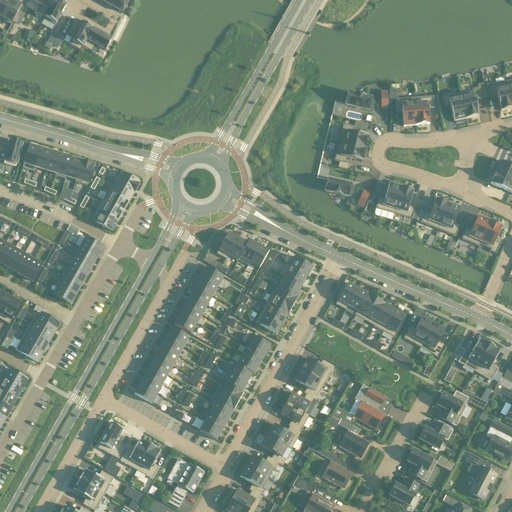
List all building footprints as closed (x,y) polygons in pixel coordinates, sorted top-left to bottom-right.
[(0,19),(0,20),(11,1),(9,0),(3,0),(0,5),(0,19)] [(30,0),(41,6),(37,13),(45,17),(54,0),(30,0)] [(54,0),(45,17),(43,19),(55,26),(61,14),(63,12),(65,8),(67,5),(58,0),(54,0)] [(115,0),(112,8),(122,13),(129,0),(115,0)] [(11,1),(0,20),(11,26),(22,7),(11,1)] [(75,19),(66,35),(73,38),(69,45),(80,52),(83,47),(93,29),(81,22),(81,23),(75,19)] [(93,29),(83,47),(92,53),(96,46),(106,51),(112,40),(93,29)] [(31,30),(27,37),(32,40),(36,33),(31,30)] [(51,35),(47,42),(52,45),(56,38),(51,35)] [(56,38),(52,45),(58,48),(62,41),(56,38)] [(511,106),(507,82),(488,86),(491,97),(497,96),(500,112),(511,109),(511,106)] [(466,119),(478,117),(475,101),(481,99),(478,88),(472,90),(472,92),(460,94),(466,119)] [(399,98),(398,89),(390,89),(391,99),(399,98)] [(372,98),(347,93),(344,106),(369,112),(370,109),(372,110),(374,101),(372,101),(372,98)] [(444,107),(450,106),(453,122),(456,122),(456,124),(465,122),(464,120),(466,119),(460,94),(449,97),(448,95),(441,96),(444,107)] [(416,126),(429,125),(427,109),(433,108),(432,97),(414,98),(416,126)] [(414,98),(395,100),(396,112),(402,111),(403,127),(416,126),(414,98)] [(338,143),(366,149),(369,137),(353,133),(354,127),(343,124),(338,143)] [(0,155),(0,159),(5,161),(4,164),(16,167),(17,164),(22,144),(10,141),(9,147),(3,145),(0,155)] [(366,149),(338,143),(334,162),(345,164),(347,158),(363,162),(366,149)] [(41,149),(30,146),(22,169),(34,172),(36,168),(35,168),(41,149)] [(51,152),(41,149),(35,168),(36,168),(46,171),(51,152)] [(500,161),(511,163),(511,160),(511,151),(502,149),(500,161)] [(46,171),(55,174),(56,174),(61,156),(51,152),(46,171)] [(56,174),(55,174),(55,176),(66,180),(67,177),(66,177),(72,159),(61,156),(56,174)] [(72,159),(66,177),(67,177),(76,180),(82,162),(72,159)] [(496,171),(495,173),(511,180),(511,166),(500,161),(499,163),(497,163),(494,170),(496,171)] [(82,162),(76,180),(75,183),(87,186),(94,166),(82,162)] [(133,194),(139,183),(138,182),(139,180),(133,176),(131,179),(120,173),(114,183),(116,185),(117,184),(133,194)] [(511,180),(495,173),(490,184),(511,194),(511,180)] [(352,185),(327,179),(324,192),(349,198),(349,196),(351,196),(353,188),(351,187),(352,185)] [(392,183),(391,185),(389,184),(384,200),(379,198),(375,209),(393,214),(401,188),(399,187),(400,185),(392,183)] [(128,203),(133,194),(117,184),(116,185),(112,193),(111,193),(128,203)] [(413,191),(401,188),(393,214),(411,220),(415,208),(409,207),(413,191)] [(370,194),(363,191),(357,206),(363,209),(370,194)] [(128,203),(111,193),(112,193),(110,192),(104,201),(104,202),(123,212),(128,203)] [(448,204),(436,199),(430,214),(424,212),(420,223),(438,230),(448,204)] [(123,212),(104,202),(104,201),(102,200),(96,210),(117,222),(123,212)] [(460,209),(448,204),(438,230),(455,237),(459,226),(454,224),(460,209)] [(96,210),(90,220),(111,232),(117,222),(96,210)] [(490,221),(478,216),(471,231),(466,229),(461,239),(479,247),(480,245),(479,245),(490,221)] [(501,227),(490,221),(479,245),(480,245),(490,250),(489,252),(496,255),(500,244),(495,242),(501,227)] [(229,256),(228,256),(238,239),(228,233),(216,254),(226,260),(229,256)] [(81,248),(97,257),(102,248),(86,239),(85,240),(80,237),(75,245),(81,248)] [(228,256),(229,256),(238,261),(239,260),(238,260),(248,244),(247,244),(238,239),(228,256)] [(247,244),(248,244),(238,260),(239,260),(248,266),(249,264),(249,263),(259,246),(249,241),(247,244)] [(14,250),(5,244),(0,252),(0,263),(5,266),(14,250)] [(249,264),(259,269),(269,252),(259,246),(249,263),(249,264)] [(75,257),(92,267),(97,257),(81,248),(75,257)] [(14,250),(5,266),(14,271),(23,255),(14,250)] [(23,255),(14,271),(23,277),(33,260),(23,255)] [(70,267),(86,276),(92,267),(75,257),(70,267)] [(307,277),(312,268),(293,257),(288,266),(307,277)] [(43,266),(33,260),(23,277),(33,282),(43,266)] [(307,277),(288,266),(286,265),(280,275),(284,277),(302,287),(307,277)] [(86,276),(70,267),(65,276),(81,286),(86,276)] [(202,278),(219,288),(224,278),(207,268),(202,278)] [(81,286),(65,276),(59,286),(76,295),(81,286)] [(302,287),(284,277),(279,286),(279,287),(296,296),(302,287)] [(196,287),(214,297),(219,288),(202,278),(196,287)] [(348,307),(348,306),(358,289),(348,284),(336,305),(346,311),(348,307)] [(296,296),(279,287),(279,286),(277,285),(271,295),(293,307),(298,297),(296,296)] [(76,295),(59,286),(53,296),(70,305),(76,295)] [(191,297),(208,306),(214,297),(196,287),(191,297)] [(348,306),(348,307),(357,311),(357,312),(367,294),(358,289),(348,306)] [(0,295),(0,317),(11,298),(2,293),(0,295)] [(367,294),(357,312),(357,311),(354,316),(364,321),(376,300),(367,294)] [(293,307),(271,295),(266,304),(287,316),(293,307)] [(203,316),(208,306),(191,297),(186,306),(203,316)] [(11,298),(0,317),(0,319),(9,325),(21,304),(11,298)] [(376,300),(364,321),(374,326),(386,305),(376,300)] [(287,316),(266,304),(261,313),(282,326),(287,316)] [(386,305),(374,326),(383,332),(395,310),(386,305)] [(180,315),(198,325),(203,316),(186,306),(180,315)] [(405,316),(395,310),(383,332),(393,337),(405,316)] [(37,312),(32,322),(53,334),(58,325),(59,325),(37,312)] [(282,326),(261,313),(255,323),(276,335),(282,326)] [(192,335),(198,325),(180,315),(175,325),(192,335)] [(423,318),(416,331),(410,327),(404,339),(420,348),(434,324),(423,318)] [(26,331),(48,344),(53,334),(32,322),(26,331)] [(434,324),(420,348),(437,357),(443,346),(437,343),(445,330),(434,324)] [(167,339),(184,348),(190,339),(173,329),(167,339)] [(26,331),(21,341),(42,353),(48,344),(26,331)] [(247,346),(265,356),(270,346),(253,337),(247,346)] [(162,348),(179,358),(184,348),(167,339),(162,348)] [(479,340),(471,354),(465,351),(458,363),(475,372),(490,346),(484,342),(483,343),(479,340)] [(42,353),(21,341),(15,350),(37,363),(37,362),(42,353)] [(242,356),(259,366),(265,356),(247,346),(242,356)] [(490,346),(475,372),(491,382),(498,370),(492,366),(500,352),(495,350),(496,349),(490,346)] [(156,357),(174,367),(179,358),(162,348),(156,357)] [(391,357),(397,361),(401,355),(395,351),(391,357)] [(259,366),(242,356),(237,365),(252,374),(254,375),(259,366)] [(151,367),(168,377),(174,367),(156,357),(151,367)] [(307,359),(300,370),(324,383),(334,367),(322,361),(319,366),(307,359)] [(434,369),(437,362),(432,359),(428,365),(434,369)] [(237,365),(235,364),(230,374),(247,384),(252,374),(237,365)] [(511,382),(511,367),(510,366),(503,378),(511,382)] [(146,376),(163,386),(168,377),(151,367),(146,376)] [(5,368),(0,377),(0,378),(21,390),(27,381),(5,368)] [(304,394),(306,395),(315,400),(324,383),(300,370),(294,381),(307,388),(304,394)] [(333,386),(338,377),(331,373),(326,382),(333,386)] [(247,384),(230,374),(224,383),(226,384),(241,393),(242,393),(247,384)] [(163,386),(146,376),(141,386),(158,395),(163,386)] [(450,384),(452,379),(446,376),(443,381),(450,384)] [(0,378),(0,390),(16,400),(21,390),(0,378)] [(243,394),(241,393),(226,384),(226,385),(221,394),(238,404),(243,394)] [(511,392),(497,385),(495,388),(503,392),(502,394),(511,399),(511,392)] [(135,396),(152,405),(158,395),(141,386),(135,396)] [(167,396),(169,389),(163,387),(160,394),(167,396)] [(361,403),(353,417),(376,430),(384,416),(376,411),(379,405),(380,406),(385,398),(369,389),(365,397),(370,400),(366,406),(361,403)] [(487,389),(480,400),(487,403),(492,393),(493,392),(487,389)] [(0,390),(0,402),(11,409),(16,400),(0,390)] [(468,399),(456,392),(452,399),(443,394),(442,396),(441,395),(438,400),(439,401),(437,406),(444,409),(439,418),(456,427),(466,407),(464,405),(468,399)] [(215,403),(232,413),(238,404),(221,394),(215,403)] [(315,400),(306,395),(303,400),(292,394),(286,404),(308,417),(318,401),(315,400)] [(0,402),(0,415),(5,418),(11,409),(0,402)] [(232,413),(215,403),(210,413),(227,422),(232,413)] [(308,417),(286,404),(280,414),(291,421),(288,427),(289,427),(299,433),(300,432),(308,417)] [(322,413),(328,416),(331,410),(325,407),(322,413)] [(332,415),(342,421),(346,413),(336,407),(334,410),(332,414),(332,415)] [(210,413),(205,422),(222,432),(227,422),(210,413)] [(341,420),(338,426),(348,432),(351,426),(341,420)] [(199,432),(216,442),(222,432),(205,422),(199,432)] [(511,453),(511,447),(509,446),(511,440),(511,439),(511,431),(493,422),(490,427),(490,428),(486,437),(492,440),(486,451),(508,462),(511,453)] [(452,432),(436,423),(432,432),(425,428),(424,431),(423,430),(419,437),(420,438),(419,440),(438,450),(444,439),(447,441),(452,432)] [(100,444),(98,448),(118,460),(118,459),(125,448),(116,443),(122,431),(123,431),(123,430),(121,429),(121,428),(114,424),(114,425),(111,424),(111,425),(107,433),(106,432),(102,438),(103,439),(101,443),(100,443),(100,444)] [(299,433),(289,427),(286,432),(274,425),(267,436),(287,447),(287,448),(291,450),(301,433),(300,432),(299,433)] [(347,433),(339,448),(360,459),(368,445),(347,433)] [(287,448),(287,447),(267,436),(261,447),(274,454),(271,459),(271,460),(279,464),(278,464),(282,466),(286,460),(281,458),(287,448)] [(127,450),(120,462),(136,471),(150,446),(144,442),(144,443),(140,440),(132,453),(127,450)] [(150,446),(136,471),(152,480),(159,468),(153,465),(160,452),(156,450),(156,449),(150,446)] [(315,446),(312,451),(332,462),(335,457),(315,446)] [(426,457),(413,451),(413,452),(411,451),(409,457),(410,457),(407,462),(414,466),(409,474),(426,483),(436,465),(437,463),(426,457)] [(429,452),(426,457),(437,463),(439,457),(429,452)] [(477,479),(469,495),(482,502),(487,492),(489,493),(489,492),(488,491),(490,488),(491,488),(492,488),(490,487),(495,477),(487,473),(490,466),(468,455),(464,464),(478,471),(475,478),(477,479)] [(271,460),(271,459),(268,457),(264,463),(252,456),(245,467),(267,479),(273,469),(275,470),(278,464),(279,464),(271,460)] [(437,463),(436,465),(450,472),(454,465),(439,457),(437,463)] [(180,481),(168,504),(178,510),(185,497),(182,496),(185,491),(192,495),(203,474),(189,466),(188,467),(178,461),(170,475),(180,481)] [(330,464),(322,478),(343,489),(351,475),(330,464)] [(267,479),(245,467),(239,478),(252,485),(249,491),(251,492),(251,491),(260,497),(260,496),(264,491),(262,489),(267,479)] [(82,476),(79,481),(104,495),(113,479),(101,472),(98,478),(86,471),(82,477),(82,476)] [(112,499),(137,511),(146,494),(115,478),(112,484),(118,487),(112,499)] [(330,511),(333,507),(321,500),(325,493),(297,478),(294,484),(301,487),(300,489),(312,496),(305,510),(308,511),(330,511)] [(269,491),(274,482),(268,479),(263,488),(269,491)] [(393,486),(390,493),(391,493),(390,496),(409,506),(419,485),(407,479),(402,488),(396,484),(395,486),(393,486)] [(77,485),(74,491),(86,499),(83,504),(95,511),(104,495),(79,481),(77,485)] [(260,496),(260,497),(251,491),(251,492),(248,497),(237,490),(231,501),(250,511),(254,511),(263,498),(260,496)] [(277,511),(280,506),(264,498),(256,511),(277,511)] [(250,511),(231,501),(225,511),(226,511),(250,511)] [(172,511),(155,502),(150,511),(151,511),(172,511)]
